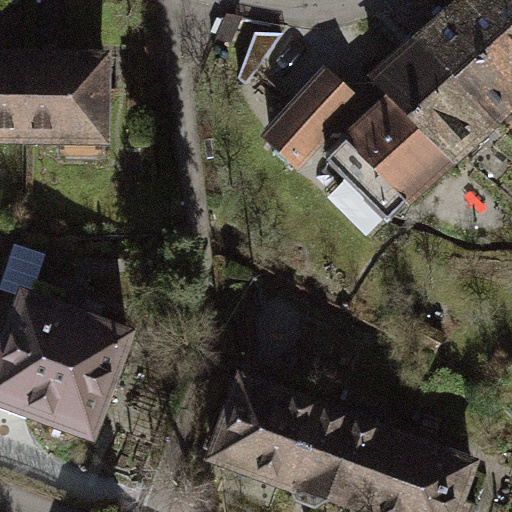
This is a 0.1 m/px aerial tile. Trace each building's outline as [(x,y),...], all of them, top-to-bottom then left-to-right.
[(481,50),(511,81),(511,0),(462,0),(456,6),(490,42),(481,50)] [(418,42),(503,131),(511,122),(511,81),(481,50),(490,42),(456,6),(418,42)] [(280,35),(255,33),(238,78),(245,82),(280,35)] [(503,131),(418,42),(376,83),(384,92),(459,172),(503,131)] [(0,139),(22,139),(22,58),(0,58),(0,139)] [(105,59),(22,58),(22,139),(60,139),(60,158),(105,158),(105,59)] [(365,102),(328,71),(265,144),(302,175),(365,102)] [(347,142),(328,161),(385,221),(397,211),(404,219),(413,213),(456,173),(459,172),(384,92),(371,104),(378,112),(347,142)] [(243,287),(222,290),(225,317),(246,315),(243,287)] [(140,335),(20,291),(0,344),(0,414),(45,431),(46,441),(51,449),(62,454),(71,455),(80,452),(87,446),(98,450),(140,335)] [(240,382),(213,461),(290,488),(318,410),(240,382)] [(318,410),(290,488),(295,500),(314,508),(327,500),(359,511),(367,511),(394,436),(318,410)] [(394,436),(367,511),(466,511),(482,466),(394,436)]
